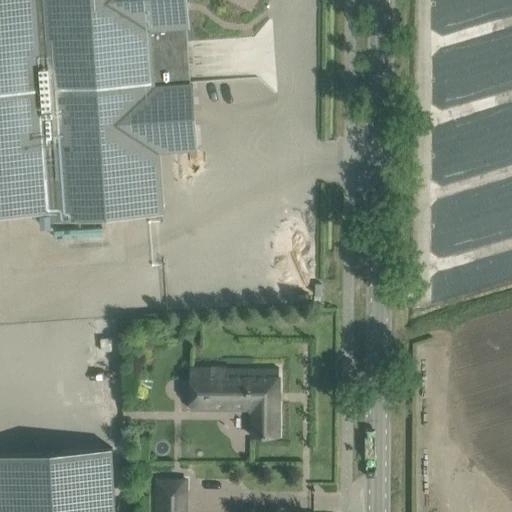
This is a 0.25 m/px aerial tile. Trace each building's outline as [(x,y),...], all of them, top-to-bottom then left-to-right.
[(0,0),(0,214),(53,211),(53,220),(166,212),(162,151),(200,148),(196,80),(192,80),(189,26),(192,26),(190,0),(0,0)] [(252,18),(212,20),(213,31),(252,29),(252,18)] [(280,436),(280,368),(192,368),(192,410),(253,410),(253,436),(280,436)] [(0,459),(0,511),(123,511),(120,451),(0,459)] [(187,511),(187,479),(158,479),(157,511),(187,511)]
